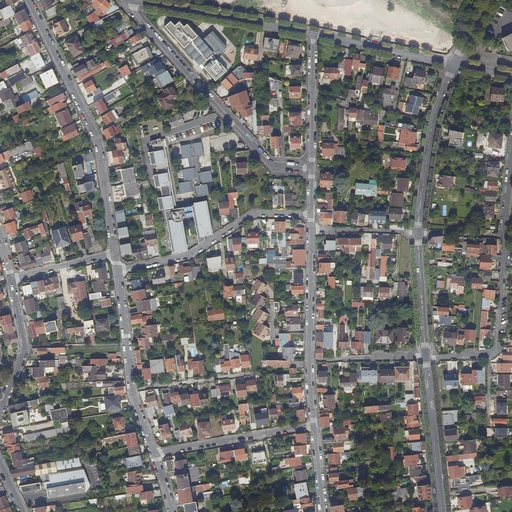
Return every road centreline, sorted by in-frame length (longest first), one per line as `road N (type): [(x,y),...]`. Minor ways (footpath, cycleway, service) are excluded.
road 1 (residential): [(424,358),(419,208),(435,111),(454,64)]
road 2 (residential): [(28,0),(97,144),(114,253)]
road 3 (residential): [(131,0),(271,165),(311,167)]
road 4 (residential): [(314,424),(311,214)]
road 5 (residential): [(117,270),(189,256),(247,216),(311,214)]
road 6 (residential): [(117,270),(131,391),(154,455)]
road 7 (residential): [(313,32),(131,0)]
road 8 (residential): [(154,455),(314,424)]
road 9 (residential): [(441,511),(424,358)]
road 10 (residential): [(454,64),(313,32)]
road 11 (residential): [(0,414),(24,347),(11,279)]
